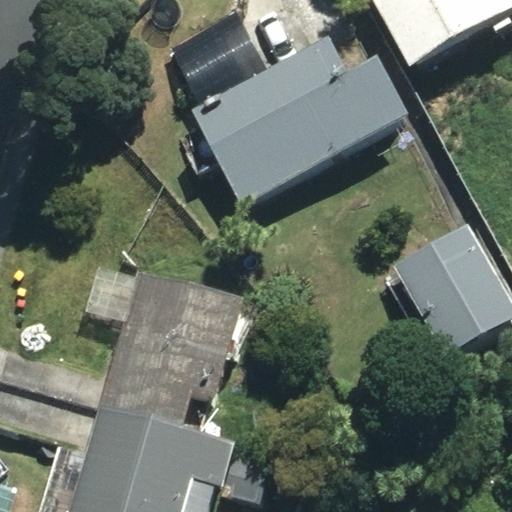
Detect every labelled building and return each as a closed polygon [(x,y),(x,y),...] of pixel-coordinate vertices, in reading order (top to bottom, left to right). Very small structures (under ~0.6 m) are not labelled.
[(511,0),(354,0),(403,91),(511,34),(511,0)] [(181,126),(233,226),(400,141),(369,81),(342,95),(320,55),(181,126)] [(424,105),(440,134),(476,112),(460,84),(424,105)] [(389,279),(437,379),(511,345),(463,244),(389,279)] [(68,511),(178,511),(182,501),(213,509),(225,465),(175,449),(185,415),(206,421),(236,321),(136,291),(68,511)]
